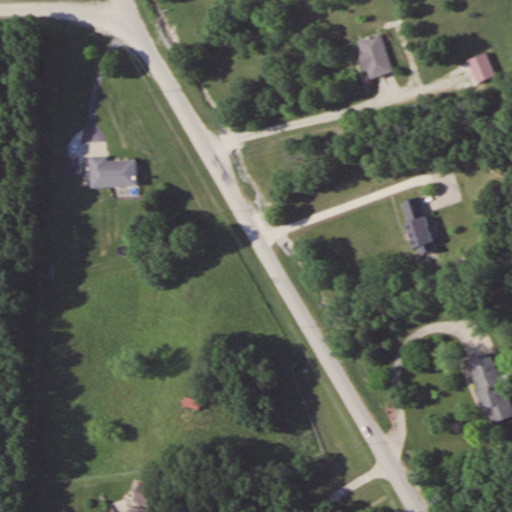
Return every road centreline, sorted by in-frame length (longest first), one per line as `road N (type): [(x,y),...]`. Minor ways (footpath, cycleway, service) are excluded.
road 1 (residential): [(126,18),(414,511)]
road 2 (residential): [(126,18),(0,9)]
